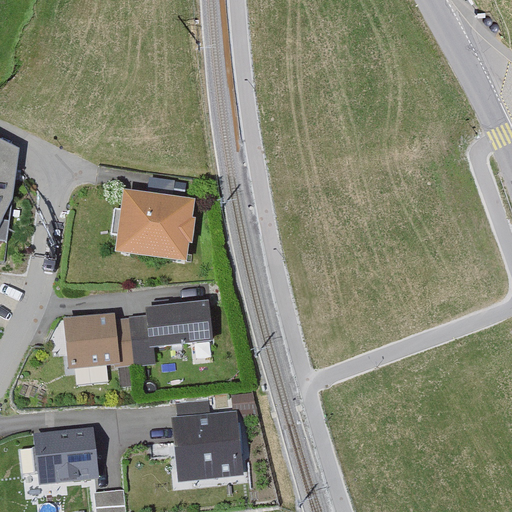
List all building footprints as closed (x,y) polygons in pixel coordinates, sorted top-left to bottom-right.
[(0,242),(7,244),(20,153),(0,142),(0,242)] [(187,226),(190,207),(128,199),(121,251),(182,260),(185,241),(188,242),(190,226),(187,226)] [(149,320),(130,322),(134,366),(154,363),(152,348),(211,342),(207,307),(168,311),(168,304),(154,305),(154,313),(148,314),(149,320)] [(116,368),(134,366),(130,322),(113,324),(112,320),(67,325),(72,368),(116,364),(116,368)] [(207,404),(178,407),(180,424),(209,421),(207,404)] [(233,419),(176,424),(181,469),(204,467),(214,476),(239,473),(233,419)] [(96,478),(91,433),(37,439),(38,450),(21,451),(23,476),(41,474),(42,483),(96,478)] [(126,511),(124,491),(94,494),(95,511),(126,511)]
